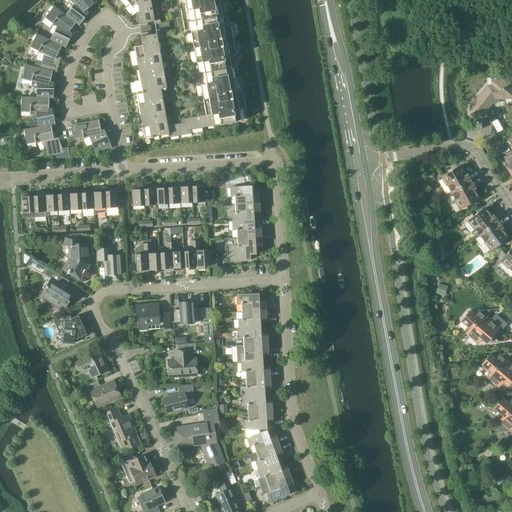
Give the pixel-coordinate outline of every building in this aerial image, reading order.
[(71,0),(74,3),(66,15),(65,15),(76,23),(75,23),(79,25),(89,13),(86,10),(94,3),(91,0),(71,0)] [(125,0),(136,12),(139,24),(154,22),(153,12),(155,12),(154,9),(152,9),(150,0),(125,0)] [(157,33),(141,36),(142,45),(134,47),(140,80),(134,81),(145,138),(168,134),(169,138),(191,134),(191,130),(241,121),(239,110),(246,108),(240,77),(233,78),(229,57),(236,56),(231,25),(223,26),(222,15),(220,5),(227,3),(226,0),(184,0),(187,11),(192,10),(196,31),(190,32),(196,63),(202,62),(205,78),(206,83),(200,85),(206,115),(180,119),(181,123),(167,126),(167,122),(169,121),(168,118),(166,118),(163,104),(166,103),(165,100),(163,100),(161,89),(167,88),(164,76),(167,76),(166,72),(164,73),(161,58),(163,57),(163,54),(160,54),(157,33)] [(65,15),(66,15),(54,6),(45,18),(56,27),(50,40),(61,46),(65,48),(72,33),(69,31),(75,23),(76,23),(65,15)] [(50,40),(37,33),(30,47),(43,53),(40,68),(52,71),(56,72),(60,57),(57,55),(61,46),(50,40)] [(36,82),(36,97),(49,98),(53,98),(54,82),(50,81),(52,71),(40,68),(26,64),(22,79),(36,82)] [(499,98),(511,97),(511,83),(511,80),(492,81),(492,86),(488,86),(470,107),(471,117),(484,116),(484,111),(491,103),(493,104),(495,104),(496,103),(498,102),(499,100),(499,98)] [(36,97),(21,97),(21,112),(36,112),(38,127),(51,125),(55,124),(52,108),(49,108),(49,98),(36,97)] [(497,133),(503,130),(497,119),(492,122),(497,133)] [(95,151),(112,148),(104,129),(100,130),(99,120),(71,125),(74,139),(89,137),(95,151)] [(53,135),(51,125),(38,127),(24,129),(26,144),(41,142),(47,156),(64,153),(64,152),(56,134),(53,135)] [(491,142),(484,146),(488,153),(494,150),(495,147),(491,142)] [(442,177),(451,193),(469,182),(460,166),(442,177)] [(469,182),(451,193),(460,209),(478,198),(469,182)] [(191,186),(192,202),(205,202),(204,183),(195,184),(195,186),(191,186)] [(187,184),(179,185),(180,203),(192,202),(191,186),(187,187),(187,184)] [(167,188),(168,204),(180,203),(179,185),(171,185),(171,188),(167,188)] [(147,189),(143,189),(145,205),(156,205),(155,186),(147,187),(147,189)] [(163,186),(155,186),(156,205),(168,204),(167,188),(164,188),(163,186)] [(235,204),(259,203),(258,192),(252,192),(252,186),(230,187),(231,197),(234,197),(235,204)] [(145,205),(143,189),(140,189),(139,187),(131,188),(132,206),(145,205)] [(106,210),(123,209),(123,201),(118,201),(117,188),(108,189),(109,191),(105,192),(106,210)] [(106,210),(105,192),(101,192),(101,189),(93,190),(94,211),(94,215),(98,215),(98,214),(106,213),(106,210)] [(94,211),(93,190),(85,190),(85,193),(81,193),(82,209),(82,212),(94,211)] [(57,195),(58,211),(70,210),(69,191),(61,192),(61,194),(57,195)] [(69,191),(70,210),(82,209),(81,193),(77,193),(77,191),(69,191)] [(45,193),(46,217),(49,217),(50,211),(58,211),(57,195),(53,195),(53,192),(45,193)] [(46,217),(45,193),(37,193),(37,196),(33,196),(34,218),(46,217)] [(34,218),(33,196),(29,196),(29,194),(20,194),(22,218),(34,218)] [(232,212),(232,221),(254,220),(253,214),(259,213),(259,203),(235,204),(235,212),(232,212)] [(468,221),(464,225),(470,233),(475,229),(479,236),(496,222),(485,208),(468,221)] [(237,238),(261,236),(260,226),(254,226),(254,220),(232,221),(233,230),(236,230),(237,238)] [(496,222),(479,236),(491,250),(508,237),(496,222)] [(87,261),(89,261),(87,244),(80,244),(80,234),(61,235),(62,245),(69,245),(70,259),(67,265),(65,264),(62,269),(72,275),(74,275),(79,279),(81,276),(82,276),(84,273),(84,271),(87,267),(86,267),(87,261)] [(262,247),(261,236),(237,238),(237,245),(234,245),(235,261),(250,260),(250,254),(256,254),(256,247),(262,247)] [(183,251),(184,268),(188,267),(188,270),(196,269),(195,240),(190,241),(191,251),(183,251)] [(199,240),(195,240),(196,269),(205,269),(204,266),(209,266),(208,250),(200,250),(199,240)] [(167,252),(159,253),(160,269),(164,269),(164,271),(173,271),(171,242),(166,242),(167,252)] [(175,242),(171,242),(173,271),(181,270),(180,268),(184,268),(183,251),(176,252),(175,242)] [(149,272),(147,243),(142,244),(142,247),(135,248),(135,254),(131,255),(132,263),(136,263),(136,270),(140,270),(141,273),(149,272)] [(151,243),(147,243),(149,272),(157,272),(157,269),(160,269),(159,253),(152,253),(151,243)] [(106,275),(121,274),(120,254),(110,255),(110,248),(97,249),(98,261),(105,261),(106,275)] [(511,271),(511,249),(501,261),(511,271)] [(30,258),(26,264),(43,274),(47,268),(30,258)] [(443,263),(436,269),(444,272),(443,263)] [(64,308),(74,293),(62,286),(66,280),(47,268),(43,274),(51,279),(42,294),(50,299),(49,300),(57,305),(57,304),(64,308)] [(439,284),(436,292),(444,294),(447,287),(439,284)] [(241,304),(241,312),(265,310),(265,300),(259,300),(258,293),(237,295),(237,304),(241,304)] [(212,320),(211,308),(192,309),(192,302),(179,302),(179,310),(173,310),(174,322),(180,322),(180,324),(193,323),(193,321),(199,321),(200,322),(201,323),(202,324),(203,324),(204,343),(213,342),(212,320)] [(163,328),(171,328),(169,312),(162,313),(162,314),(158,314),(158,305),(150,306),(149,304),(135,305),(136,315),(138,315),(139,330),(147,330),(147,322),(163,321),(163,328)] [(480,330),(489,320),(485,316),(491,309),(478,310),(474,315),(469,311),(461,321),(470,329),(470,328),(471,329),(475,325),(480,330)] [(238,319),(239,329),(260,327),(260,321),(266,321),(265,310),(241,312),(242,319),(238,319)] [(78,315),(71,318),(68,313),(53,320),(58,332),(61,330),(63,336),(63,342),(74,343),(74,340),(87,334),(78,315)] [(495,315),(490,321),(500,330),(506,324),(495,315)] [(470,328),(470,329),(466,334),(477,343),(481,339),(486,343),(499,342),(492,336),(494,334),(495,336),(500,330),(490,321),(489,320),(480,330),(475,325),(471,329),(470,328)] [(243,338),(244,345),(267,344),(267,333),(261,334),(260,327),(239,329),(239,338),(243,338)] [(84,342),(95,337),(93,333),(83,338),(84,342)] [(241,362),(263,361),(262,355),(268,354),(267,344),(244,345),(237,346),(238,362),(241,362)] [(95,375),(108,369),(100,350),(82,358),(82,359),(76,362),(80,371),(86,368),(87,370),(91,371),(93,370),(95,375)] [(191,359),(190,350),(174,351),(175,360),(168,360),(169,377),(197,375),(196,359),(191,359)] [(501,373),(510,363),(505,360),(511,353),(499,354),(495,359),(490,355),(481,364),(491,372),(492,373),(496,368),(501,373)] [(245,371),(246,379),(270,377),(269,367),(263,367),(263,361),(241,362),(242,371),(245,371)] [(511,365),(510,363),(501,373),(496,368),(492,373),(491,372),(486,377),(490,380),(490,385),(493,387),(498,387),(502,382),(507,386),(511,385),(511,365)] [(242,386),(243,396),(265,394),(264,388),(270,388),(270,377),(246,379),(246,386),(242,386)] [(97,407),(120,397),(113,381),(100,387),(97,381),(84,387),(87,393),(90,391),(97,407)] [(185,393),(194,391),(192,385),(178,385),(180,394),(163,398),(167,413),(189,407),(185,393)] [(247,405),(248,412),(272,411),(271,400),(265,401),(265,394),(243,396),(244,405),(247,405)] [(502,399),(494,409),(503,416),(505,418),(509,413),(511,415),(511,398),(507,403),(502,399)] [(117,407),(102,414),(107,424),(110,422),(121,447),(126,444),(128,449),(140,444),(136,434),(137,434),(133,425),(132,425),(127,414),(121,417),(117,407)] [(214,432),(220,431),(217,408),(204,410),(206,424),(174,429),(177,447),(201,443),(212,470),(224,465),(214,441),(213,433),(214,432)] [(272,411),(248,412),(248,420),(245,420),(245,430),(267,428),(266,422),(272,421),(272,411)] [(499,421),(493,428),(499,432),(511,431),(511,430),(511,415),(509,413),(505,418),(503,416),(499,421)] [(256,452),(278,444),(275,434),(269,436),(267,430),(247,437),(250,447),(253,445),(256,452)] [(255,461),(258,469),(279,462),(276,456),(282,454),(278,444),(256,452),(258,459),(255,461)] [(154,473),(155,471),(154,468),(152,467),(149,460),(147,461),(144,455),(135,459),(133,453),(119,459),(130,483),(135,480),(137,483),(155,475),(154,473)] [(237,460),(231,462),(234,470),(240,468),(237,460)] [(258,479),(260,486),(290,476),(286,466),(281,468),(279,462),(258,469),(261,477),(258,479)] [(231,485),(236,482),(231,469),(225,472),(231,485)] [(290,476),(260,486),(263,495),(267,494),(270,501),(290,494),(288,488),(293,486),(290,476)] [(237,511),(240,511),(230,488),(231,487),(228,481),(219,485),(222,491),(215,494),(223,511),(237,511)] [(157,505),(165,502),(158,487),(140,495),(140,496),(137,497),(143,511),(140,511),(159,511),(160,511),(157,505)]
